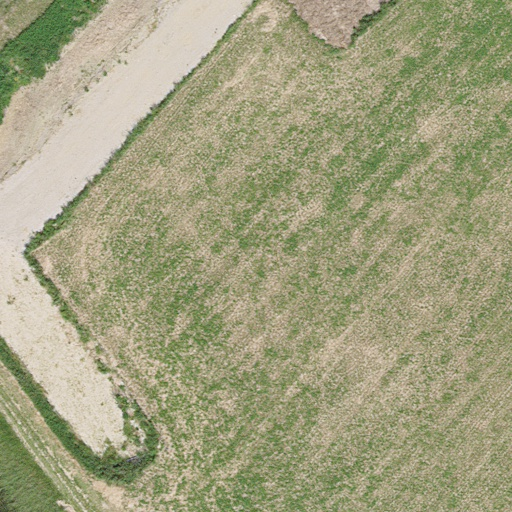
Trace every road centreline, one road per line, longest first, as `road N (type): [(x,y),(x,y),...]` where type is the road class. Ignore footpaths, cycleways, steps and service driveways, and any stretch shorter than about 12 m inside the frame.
road 1 (track): [(511,2),(113,406)]
road 2 (track): [(0,234),(217,0)]
road 3 (track): [(188,511),(0,263)]
road 4 (track): [(511,290),(301,511)]
road 5 (track): [(0,387),(93,511)]
